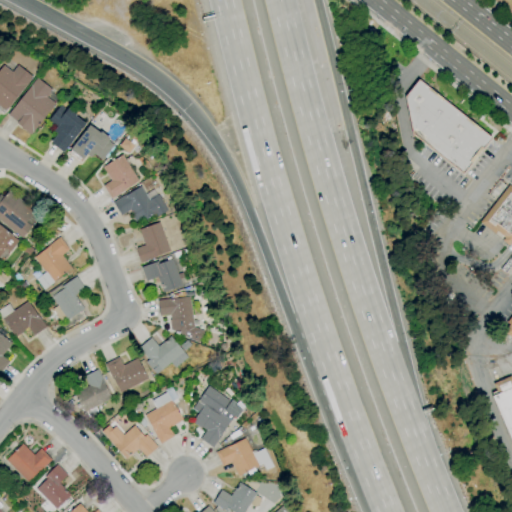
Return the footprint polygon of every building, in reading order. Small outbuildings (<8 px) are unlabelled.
[(3,114),(0,111),(0,68),(3,65),(11,72),(17,65),(32,77),(3,114)] [(30,135),(16,124),(17,122),(8,115),(36,78),(51,90),(46,97),(54,104),(30,135)] [(462,174),(412,134),(404,97),(418,80),(491,138),(462,174)] [(63,152),(50,143),(57,134),(53,131),(56,127),(48,120),(60,105),(66,110),(67,108),(76,114),(75,116),(85,124),(63,152)] [(79,162),(68,154),(70,151),(69,150),(89,125),(99,133),(100,132),(109,139),(107,141),(113,145),(101,160),(93,154),(91,158),(86,154),(82,159),(81,159),(79,162)] [(111,199),(102,186),(110,181),(101,167),(121,155),(138,181),(124,190),(124,191),(111,199)] [(511,240),(510,243),(496,232),(494,234),(479,222),(508,185),(511,188),(511,240)] [(137,225),(131,216),(132,215),(129,210),(120,216),(112,202),(125,194),(126,195),(140,186),(149,200),(158,195),(167,210),(156,217),(154,213),(142,221),(142,222),(137,225)] [(21,238),(0,220),(0,195),(3,197),(8,190),(35,211),(25,223),(31,227),(21,238)] [(139,263),(134,249),(144,245),(138,230),(159,222),(169,251),(154,257),(154,258),(139,263)] [(0,226),(12,235),(11,236),(18,241),(9,252),(5,249),(0,254),(0,226)] [(45,246),(41,241),(47,236),(51,241),(45,246)] [(52,282),(33,258),(46,247),(59,237),(69,250),(61,256),(70,268),(52,282)] [(28,257),(22,252),(27,246),(32,250),(28,257)] [(162,293),(157,277),(145,281),(140,268),(157,261),(158,264),(167,261),(166,258),(170,257),(171,259),(172,259),(181,286),(162,293)] [(35,279),(31,274),(36,270),(40,275),(35,279)] [(60,321),(52,309),(57,306),(51,297),(48,292),(60,284),(61,286),(76,276),(84,289),(74,295),(83,309),(67,320),(65,318),(60,321)] [(199,343),(173,333),(173,330),(171,331),(169,320),(170,320),(169,315),(159,316),(157,300),(171,298),(172,299),(190,297),(193,327),(203,331),(199,343)] [(38,309),(35,304),(39,300),(43,305),(38,309)] [(14,338),(1,319),(27,301),(36,315),(37,314),(46,327),(33,336),(27,327),(23,330),(23,331),(14,338)] [(511,443),(490,393),(495,391),(492,384),(510,376),(511,380),(511,340),(502,332),(508,325),(505,323),(511,314),(511,443)] [(0,372),(0,334),(11,344),(1,356),(8,362),(0,372)] [(155,375),(145,362),(148,360),(138,348),(150,337),(158,346),(170,336),(183,352),(155,375)] [(119,393),(104,364),(118,357),(122,366),(136,358),(147,379),(119,393)] [(83,413),(73,393),(87,386),(83,377),(97,369),(104,384),(103,384),(111,398),(83,413)] [(212,448),(199,439),(205,430),(201,427),(200,428),(191,422),(196,415),(197,415),(198,413),(192,408),(197,400),(198,401),(208,386),(229,401),(223,409),(224,410),(230,401),(242,409),(236,418),(233,416),(220,433),(221,434),(212,448)] [(160,444),(143,415),(171,400),(182,420),(168,428),(173,437),(160,444)] [(126,460),(100,432),(108,425),(111,429),(114,426),(122,435),(133,426),(143,437),(146,434),(157,447),(145,457),(138,449),(126,460)] [(237,477),(230,462),(222,467),(214,452),(229,445),(229,446),(244,438),(258,466),(254,468),(256,472),(248,476),(246,472),(237,477)] [(27,482),(5,460),(22,444),(33,455),(39,449),(50,459),(39,471),(39,470),(27,482)] [(55,510),(35,489),(46,479),(43,477),(56,464),(67,475),(58,483),(70,495),(55,510)] [(243,511),(231,511),(228,510),(226,511),(212,503),(220,490),(230,496),(238,482),(256,493),(243,511)] [(68,511),(79,503),(86,511),(92,511),(96,509),(98,511),(68,511)]
